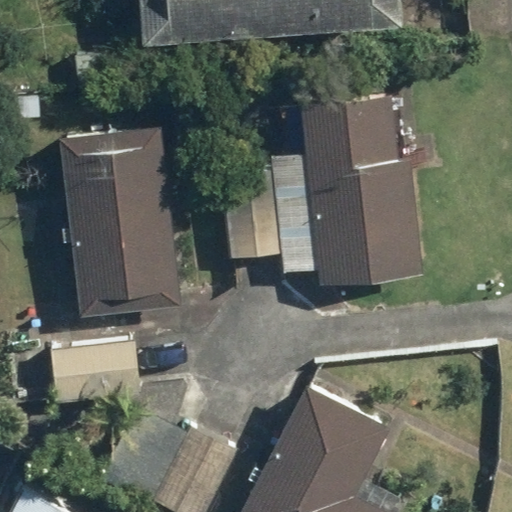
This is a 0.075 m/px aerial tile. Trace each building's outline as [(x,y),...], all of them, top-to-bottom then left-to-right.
[(131,0),(134,37),(119,38),(121,68),(365,51),(362,20),(403,17),(401,0),(131,0)] [(314,269),(315,278),(422,271),(414,151),(396,153),(392,91),(298,97),(302,151),(270,153),(273,194),(224,197),(228,254),(277,251),(278,272),(314,269)] [(161,120),(53,133),(75,311),(69,312),(73,342),(47,345),(54,402),(142,391),(134,333),(113,336),(110,311),(183,302),(161,120)] [(306,382),(242,511),(392,511),(393,511),(387,509),(396,491),(365,476),(390,425),(306,382)] [(151,494),(189,511),(203,511),(236,447),(186,422),(151,494)] [(9,511),(77,511),(24,484),(9,511)]
